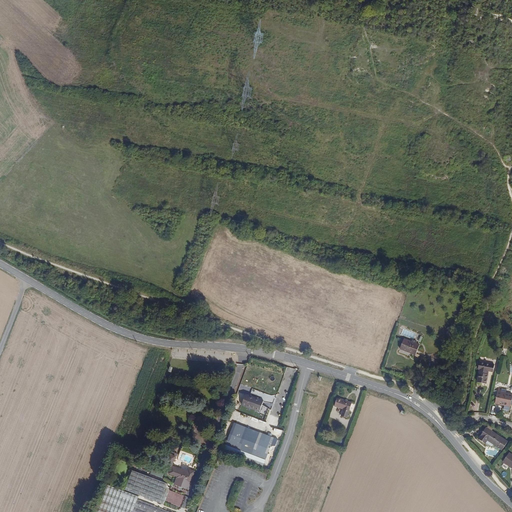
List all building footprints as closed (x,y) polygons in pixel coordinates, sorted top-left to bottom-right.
[(414,356),(419,346),(402,339),(398,350),(414,356)] [(488,386),(490,377),(495,378),(496,371),(480,368),(479,376),(480,376),(479,384),(488,386)] [(510,410),(511,395),(511,393),(500,391),(499,392),(496,392),(494,403),(504,405),(503,409),(510,410)] [(258,412),(262,400),(244,394),(239,406),(258,412)] [(345,417),(350,401),(335,397),(333,405),(341,408),(339,415),(345,417)] [(232,423),(224,445),(263,459),(269,444),(271,437),(232,423)] [(510,440),(488,426),(483,435),(481,439),(487,442),(488,443),(490,439),(505,448),(510,440)] [(189,482),(193,471),(188,469),(187,471),(171,465),(174,456),(169,455),(165,466),(170,468),(168,473),(176,476),(176,477),(189,482)] [(163,491),(166,483),(131,470),(124,489),(162,504),(167,492),(163,491)] [(186,488),(189,482),(176,477),(173,483),(186,488)] [(171,511),(136,499),(137,496),(106,484),(106,486),(95,511),(171,511)]
